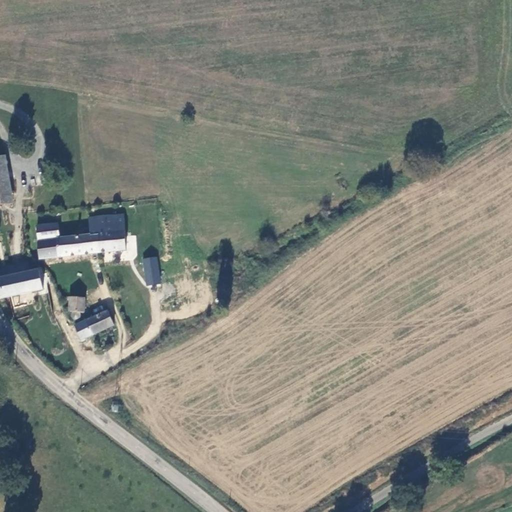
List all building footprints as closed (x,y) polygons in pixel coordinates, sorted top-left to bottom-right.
[(4,157),(0,157),(0,204),(12,201),(4,157)] [(41,259),(125,250),(121,216),(87,219),(87,222),(37,228),(41,259)] [(30,262),(0,268),(0,278),(32,272),(30,262)] [(143,275),(154,272),(152,266),(141,270),(143,275)] [(32,272),(0,278),(0,298),(43,290),(39,270),(32,272)] [(83,298),(70,299),(70,312),(83,312),(83,298)] [(114,327),(123,323),(118,307),(108,312),(114,327)] [(75,326),(82,341),(114,327),(108,312),(75,326)]
